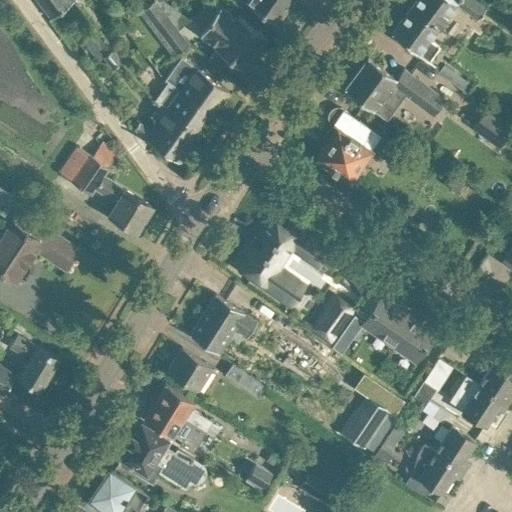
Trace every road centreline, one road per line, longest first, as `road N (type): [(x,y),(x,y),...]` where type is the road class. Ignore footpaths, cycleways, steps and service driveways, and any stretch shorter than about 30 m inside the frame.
road 1 (residential): [(511,322),(249,140)]
road 2 (unclassified): [(194,227),(19,0)]
road 3 (tertiary): [(66,439),(194,227)]
road 4 (tertiary): [(249,140),(348,0)]
